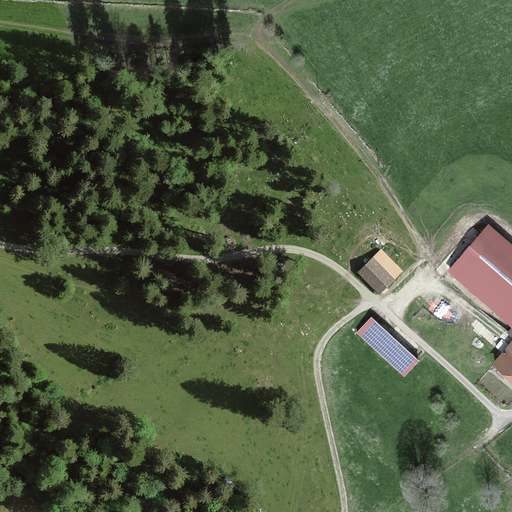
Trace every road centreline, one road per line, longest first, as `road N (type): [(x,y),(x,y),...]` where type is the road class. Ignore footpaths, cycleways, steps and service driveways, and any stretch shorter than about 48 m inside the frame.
road 1 (unclassified): [(0,244),(280,252),(328,262),(506,418)]
road 2 (track): [(372,297),(327,336),(317,364),(346,511)]
road 3 (track): [(388,311),(473,218),(489,215),(511,229)]
